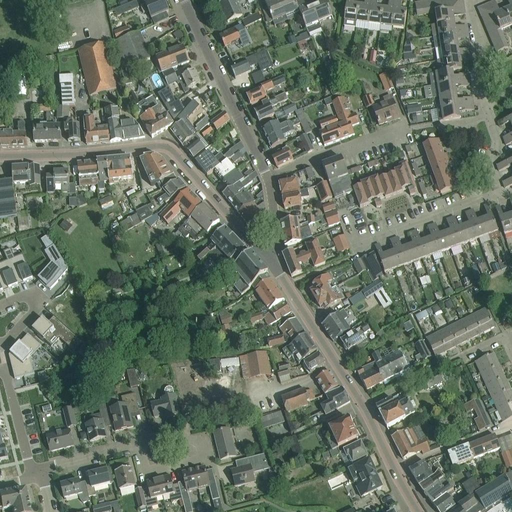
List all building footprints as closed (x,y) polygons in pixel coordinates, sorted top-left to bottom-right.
[(163,0),(155,0),(153,1),(140,6),(144,14),(148,12),(152,19),(169,12),(163,0)] [(237,3),(244,0),(226,0),(219,3),(228,23),(242,16),(237,3)] [(263,0),(273,22),(286,16),(279,0),(276,0),(273,1),(272,0),(263,0)] [(279,0),(286,16),(288,21),(301,16),(299,11),(296,2),(294,0),(279,0)] [(296,2),(299,11),(301,16),(305,27),(308,35),(322,29),(319,22),(312,5),(306,7),(302,0),(301,0),(296,2)] [(312,5),(319,22),(332,16),(325,0),(316,0),(318,2),(312,5)] [(346,0),(344,21),(344,27),(356,28),(357,22),(359,5),(353,5),(353,0),(346,0)] [(359,5),(357,22),(369,24),(371,0),(365,0),(365,6),(359,5)] [(371,0),(369,24),(380,25),(382,8),(377,8),(377,0),(371,0)] [(382,8),(380,25),(381,25),(392,27),(395,0),(389,0),(388,9),(382,8)] [(401,0),(395,0),(392,27),(404,28),(407,11),(401,11),(401,0)] [(437,25),(454,22),(453,16),(465,14),(462,0),(452,0),(454,10),(448,11),(442,12),(436,13),(437,25)] [(454,10),(452,0),(446,0),(448,11),(454,10)] [(136,1),(121,7),(114,10),(116,16),(138,8),(136,1)] [(495,19),(498,25),(500,31),(501,31),(501,30),(511,26),(505,10),(500,12),(495,1),(478,9),(482,18),(493,14),(495,19)] [(423,15),(430,14),(428,2),(421,3),(423,15)] [(417,16),(423,15),(421,3),(415,4),(417,16)] [(258,13),(243,21),(245,27),(254,23),(261,20),(258,13)] [(482,18),(484,24),(495,19),(493,14),(482,18)] [(484,24),(487,30),(498,25),(495,19),(484,24)] [(433,38),(468,32),(467,26),(455,28),(454,22),(437,25),(431,26),(433,38)] [(487,30),(489,36),(500,31),(498,25),(487,30)] [(128,26),(114,32),(117,41),(131,35),(128,26)] [(241,27),(219,37),(222,41),(221,42),(223,46),(224,46),(225,48),(231,45),(232,46),(236,44),(236,43),(247,38),(241,27)] [(489,36),(492,41),(503,36),(501,31),(500,31),(489,36)] [(441,49),(458,46),(457,40),(469,38),(468,32),(433,38),(439,37),(441,49)] [(114,42),(122,71),(128,68),(150,60),(139,33),(118,41),(114,42)] [(492,41),(494,47),(505,42),(503,36),(492,41)] [(494,47),(496,53),(508,48),(505,42),(494,47)] [(78,49),(84,74),(90,96),(117,89),(106,43),(78,49)] [(183,46),(174,50),(156,57),(162,72),(189,62),(183,46)] [(443,60),(472,56),(471,50),(459,51),(458,46),(441,49),(443,60)] [(245,62),(240,64),(231,68),(235,79),(251,72),(249,68),(259,64),(262,72),(274,67),(267,51),(245,60),(245,62)] [(365,52),(364,59),(375,61),(376,54),(365,52)] [(436,61),(438,73),(445,72),(453,71),(453,70),(464,68),(463,62),(472,61),(472,56),(443,60),(436,61)] [(122,71),(126,86),(133,84),(128,68),(122,71)] [(173,70),(163,75),(168,86),(178,82),(179,84),(180,84),(185,93),(189,91),(188,89),(200,83),(194,71),(177,79),(173,70)] [(429,74),(431,86),(469,80),(468,74),(457,76),(457,77),(454,78),(453,71),(445,72),(438,73),(429,74)] [(394,89),(387,73),(383,75),(389,90),(394,89)] [(73,76),(59,77),(59,87),(62,87),(63,107),(66,107),(75,107),(73,77),(73,76)] [(270,81),(263,84),(254,89),(255,91),(246,95),(252,106),(267,98),(264,93),(282,85),(279,78),(271,82),(270,81)] [(433,98),(456,95),(455,88),(458,87),(458,88),(470,87),(469,80),(431,86),(433,98)] [(10,85),(11,99),(20,99),(14,85),(10,85)] [(338,86),(331,88),(333,95),(340,92),(338,86)] [(158,94),(175,121),(185,111),(179,101),(176,103),(170,91),(168,92),(166,89),(158,94)] [(31,91),(32,104),(44,104),(43,90),(31,91)] [(147,130),(151,137),(152,138),(163,132),(145,100),(139,103),(134,94),(128,98),(140,119),(147,130)] [(285,94),(271,100),(262,104),(263,107),(254,111),(259,122),(275,115),(271,108),(288,100),(285,94)] [(441,109),(473,104),(472,98),(460,100),(460,101),(457,102),(456,95),(433,98),(433,99),(439,98),(441,109)] [(152,96),(145,100),(163,132),(173,126),(168,117),(165,112),(162,113),(152,96)] [(369,97),(363,99),(367,108),(373,106),(375,105),(371,96),(369,97)] [(373,108),(376,116),(379,125),(391,121),(392,122),(399,119),(391,96),(384,99),(386,103),(373,108)] [(340,124),(338,125),(343,139),(354,135),(351,127),(359,124),(355,114),(350,116),(344,98),(332,103),(340,124)] [(200,99),(194,104),(196,107),(202,101),(200,99)] [(283,109),(283,110),(286,116),(297,111),(294,104),(283,109)] [(437,110),(439,122),(460,119),(459,111),(462,111),(462,112),(474,110),(473,104),(441,109),(437,110)] [(177,126),(171,131),(182,145),(196,135),(209,124),(211,123),(207,117),(196,126),(197,128),(194,130),(193,128),(188,132),(181,122),(195,108),(190,105),(185,111),(175,121),(177,126)] [(108,121),(108,128),(110,143),(145,138),(136,122),(119,124),(117,108),(106,110),(108,121)] [(300,123),(306,134),(312,131),(301,110),(295,112),(298,119),(300,123)] [(211,123),(212,125),(217,131),(222,128),(230,122),(225,113),(211,123)] [(319,132),(321,137),(324,146),(343,139),(338,125),(335,117),(319,123),(322,131),(319,132)] [(511,127),(511,117),(498,123),(499,127),(511,123),(511,127)] [(94,118),(84,119),(85,131),(86,135),(87,145),(99,144),(97,129),(95,129),(94,123),(94,118)] [(66,125),(64,125),(65,132),(67,132),(68,142),(80,141),(80,131),(80,125),(75,125),(72,125),(72,121),(68,122),(66,125)] [(100,122),(94,123),(95,129),(97,129),(99,144),(110,143),(108,128),(103,128),(101,129),(100,122)] [(263,130),(267,139),(293,127),(290,122),(280,127),(278,122),(263,130)] [(10,138),(11,148),(27,148),(27,132),(25,132),(25,123),(18,124),(18,132),(12,132),(13,138),(10,138)] [(297,131),(300,137),(306,134),(300,123),(295,126),(293,127),(267,139),(271,149),(287,142),(285,137),(297,131)] [(34,127),(34,133),(35,143),(48,142),(47,125),(41,125),(41,127),(34,127)] [(53,125),(47,125),(48,142),(60,142),(60,126),(53,126),(53,125)] [(209,127),(201,133),(204,137),(212,132),(209,127)] [(0,132),(0,147),(0,148),(11,148),(10,138),(13,138),(12,132),(0,132)] [(303,144),(307,154),(314,151),(306,134),(300,137),(296,139),(299,146),(303,144)] [(196,135),(182,145),(194,159),(205,149),(208,146),(202,139),(200,140),(196,136),(196,135)] [(423,146),(426,155),(442,150),(440,145),(445,143),(443,138),(423,146)] [(207,177),(214,172),(227,161),(240,152),(244,149),(241,142),(230,151),(231,153),(224,158),(221,154),(214,159),(208,152),(204,156),(196,163),(207,177)] [(272,157),(277,168),(293,161),(287,147),(277,152),(278,154),(272,157)] [(426,155),(430,165),(450,158),(449,153),(444,155),(442,150),(426,155)] [(214,172),(221,181),(235,171),(228,162),(231,160),(233,163),(242,156),(240,152),(227,161),(214,172)] [(160,190),(162,189),(177,181),(163,158),(159,157),(156,156),(139,158),(151,186),(157,184),(160,190)] [(107,160),(109,182),(110,187),(114,187),(113,181),(133,179),(131,158),(107,160)] [(322,164),(335,199),(354,192),(341,158),(322,164)] [(430,165),(433,175),(449,169),(447,164),(452,162),(450,158),(430,165)] [(98,161),(101,191),(104,190),(103,182),(109,182),(107,160),(98,161)] [(511,165),(511,160),(497,165),(499,172),(511,167),(510,166),(511,165)] [(98,191),(101,191),(98,161),(78,163),(80,187),(98,185),(98,191)] [(402,163),(399,165),(400,169),(399,170),(406,189),(415,185),(406,161),(402,163)] [(13,181),(13,184),(30,183),(30,187),(40,187),(39,166),(12,167),(13,181)] [(311,168),(305,170),(307,175),(309,181),(315,179),(311,168)] [(437,184),(457,177),(456,172),(451,174),(449,169),(433,175),(434,175),(430,177),(433,185),(437,184)] [(70,196),(75,195),(74,185),(69,185),(69,171),(61,171),(61,170),(55,170),(55,172),(54,172),(54,177),(47,177),(47,193),(55,193),(55,185),(61,185),(62,193),(70,193),(70,196)] [(398,173),(390,176),(397,195),(405,191),(404,189),(406,189),(399,170),(397,170),(398,173)] [(221,181),(229,190),(243,180),(235,171),(221,181)] [(382,176),(380,177),(388,198),(397,195),(390,176),(383,178),(382,176)] [(222,196),(230,204),(247,193),(243,188),(252,182),(249,177),(248,177),(246,178),(243,180),(229,190),(229,191),(222,196)] [(299,192),(299,191),(296,177),(288,179),(288,181),(280,183),(282,195),(299,192)] [(380,177),(371,180),(378,199),(384,197),(385,199),(388,198),(380,177)] [(457,177),(437,184),(440,194),(456,188),(454,183),(459,181),(457,177)] [(511,179),(503,182),(505,189),(511,186),(511,179)] [(177,181),(162,189),(166,194),(158,200),(160,204),(164,201),(165,203),(178,193),(186,188),(179,180),(177,181)] [(371,180),(361,183),(368,202),(378,199),(371,180)] [(0,220),(18,218),(17,214),(13,184),(13,181),(0,181),(0,220)] [(332,199),(327,183),(316,187),(321,203),(332,199)] [(368,202),(361,183),(362,186),(353,189),(360,208),(369,205),(368,203),(368,202)] [(181,211),(190,219),(204,206),(188,189),(170,207),(167,205),(158,214),(158,213),(152,217),(149,219),(145,221),(151,228),(161,218),(170,227),(175,222),(172,220),(181,211)] [(309,198),(307,189),(299,191),(300,194),(282,197),(285,210),(302,206),(301,199),(309,198)] [(230,204),(239,215),(254,204),(255,203),(247,193),(230,204)] [(86,195),(76,196),(77,209),(89,204),(88,198),(86,198),(86,195)] [(334,203),(322,207),(324,214),(336,210),(334,203)] [(254,204),(239,215),(253,231),(267,222),(265,210),(261,213),(254,204)] [(488,217),(483,219),(489,235),(498,232),(491,213),(488,205),(484,206),(488,217)] [(180,229),(178,231),(186,239),(189,235),(192,232),(199,239),(205,233),(207,235),(211,231),(213,229),(220,222),(204,206),(190,219),(184,224),(180,229)] [(499,206),(495,207),(504,235),(511,232),(511,226),(508,216),(503,217),(499,206)] [(144,209),(149,219),(152,217),(147,207),(144,209)] [(142,223),(145,221),(149,219),(144,209),(136,212),(137,214),(142,223)] [(473,210),(469,211),(479,239),(489,235),(483,219),(477,221),(473,210)] [(325,215),(329,227),(340,223),(336,211),(325,215)] [(469,224),(464,226),(469,242),(479,239),(469,211),(465,213),(469,224)] [(17,214),(18,218),(19,230),(29,229),(27,213),(17,214)] [(125,233),(142,223),(137,214),(120,224),(125,233)] [(454,217),(450,218),(460,245),(469,242),(464,226),(458,228),(454,217)] [(298,218),(281,221),(283,234),(300,231),(299,229),(304,227),(303,224),(299,226),(298,218)] [(450,231),(445,233),(451,249),(460,245),(450,218),(446,220),(450,231)] [(60,226),(67,233),(72,227),(65,220),(60,226)] [(435,224),(431,225),(441,252),(451,249),(445,233),(440,235),(435,224)] [(175,234),(178,231),(180,229),(176,225),(171,230),(175,234)] [(432,238),(426,240),(432,255),(441,252),(431,225),(427,227),(432,238)] [(300,231),(283,234),(285,246),(301,242),(313,237),(310,230),(309,226),(304,227),(299,229),(300,231)] [(205,248),(195,257),(201,263),(202,262),(209,255),(210,256),(233,236),(225,227),(217,234),(210,241),(212,244),(206,249),(205,248)] [(417,231),(412,232),(422,259),(432,255),(426,240),(421,242),(417,231)] [(413,245),(408,247),(413,262),(422,259),(412,232),(409,233),(413,245)] [(333,240),(336,247),(347,243),(344,235),(333,240)] [(53,264),(38,279),(50,290),(68,270),(54,247),(48,236),(41,240),(47,250),(44,252),(53,264)] [(118,237),(113,239),(110,241),(114,247),(122,242),(119,236),(118,237)] [(228,262),(245,249),(245,248),(233,236),(210,256),(221,268),(228,262)] [(398,237),(394,239),(403,265),(413,262),(408,247),(402,249),(398,237)] [(394,252),(388,254),(393,269),(403,265),(394,239),(390,240),(394,252)] [(282,254),(287,266),(326,251),(326,250),(325,249),(323,247),(321,247),(319,247),(316,241),(306,245),(309,254),(306,256),(305,254),(304,254),(300,255),(300,256),(300,258),(297,259),(293,250),(282,254)] [(336,247),(339,254),(350,250),(347,243),(336,247)] [(379,244),(375,246),(377,251),(379,257),(384,272),(393,269),(388,254),(383,256),(379,244)] [(249,254),(245,249),(228,262),(232,268),(237,275),(232,280),(237,285),(234,286),(241,295),(252,286),(256,291),(271,280),(266,274),(269,273),(251,252),(249,254)] [(11,251),(5,254),(17,284),(23,282),(25,286),(34,282),(24,257),(15,261),(11,251)] [(326,251),(287,266),(291,277),(302,273),(299,265),(303,263),(303,265),(304,265),(308,264),(309,263),(308,261),(311,260),(315,268),(325,264),(323,258),(325,257),(326,255),(327,253),(326,251)] [(366,271),(367,271),(378,265),(374,253),(361,260),(366,271)] [(359,274),(366,271),(361,260),(353,263),(359,274)] [(0,265),(0,284),(2,290),(8,288),(10,292),(19,288),(8,263),(0,267),(0,265)] [(378,265),(367,271),(373,283),(383,277),(378,265)] [(224,271),(221,268),(209,277),(212,281),(224,271)] [(310,291),(315,299),(331,290),(327,283),(332,281),(328,275),(313,284),(316,288),(313,290),(310,291)] [(419,279),(423,290),(429,289),(425,277),(419,279)] [(271,280),(256,291),(258,294),(261,299),(266,307),(261,310),(263,313),(269,311),(276,306),(284,300),(271,280)] [(379,280),(369,287),(375,296),(385,290),(379,280)] [(320,308),(323,306),(325,304),(328,308),(343,299),(335,287),(331,290),(315,299),(320,308)] [(286,302),(277,308),(266,314),(271,325),(277,322),(283,318),(292,313),(286,302)] [(438,306),(432,309),(435,314),(441,311),(438,306)] [(330,320),(322,326),(328,335),(330,333),(335,341),(343,336),(350,331),(344,321),(347,318),(354,329),(361,324),(359,320),(350,308),(350,307),(330,320)] [(474,315),(483,333),(495,327),(486,309),(474,315)] [(426,311),(415,316),(418,322),(429,317),(426,311)] [(290,339),(294,344),(306,335),(293,315),(285,321),(279,324),(280,326),(278,327),(284,336),(283,337),(267,341),(269,349),(284,344),(287,344),(286,342),(290,339)] [(462,321),(471,339),(483,333),(474,315),(462,321)] [(227,316),(220,318),(223,326),(231,324),(228,316),(227,316)] [(43,319),(32,330),(38,336),(43,342),(44,341),(52,348),(59,340),(74,353),(83,344),(56,319),(51,326),(43,319)] [(450,327),(459,345),(471,339),(462,321),(450,327)] [(366,324),(349,336),(341,341),(348,352),(354,348),(357,352),(370,343),(367,339),(362,342),(359,337),(370,330),(366,324)] [(229,326),(221,328),(223,337),(231,335),(229,326)] [(438,333),(447,351),(459,345),(450,327),(438,333)] [(385,336),(382,330),(376,334),(380,339),(385,336)] [(426,339),(435,357),(447,351),(438,333),(426,339)] [(28,335),(9,356),(15,380),(34,375),(30,359),(41,347),(28,335)] [(306,335),(294,344),(283,352),(288,359),(293,356),(299,364),(317,352),(306,335)] [(423,342),(416,345),(424,361),(431,358),(423,342)] [(241,358),(242,366),(248,365),(250,379),(271,375),(267,352),(246,355),(246,357),(241,358)] [(357,373),(367,391),(408,370),(404,361),(399,353),(382,362),(378,354),(371,356),(375,363),(363,369),(360,363),(351,368),(355,374),(357,373)] [(319,354),(311,359),(302,365),(309,375),(326,365),(319,354)] [(475,362),(481,374),(499,366),(494,354),(475,362)] [(279,367),(280,372),(287,370),(290,370),(288,364),(279,367)] [(481,374),(486,386),(505,378),(499,366),(481,374)] [(194,370),(180,374),(186,401),(201,398),(201,397),(205,396),(208,408),(236,402),(231,383),(204,389),(204,390),(199,391),(194,370)] [(287,370),(280,372),(277,373),(279,378),(289,376),(287,370)] [(127,372),(131,389),(139,386),(135,371),(127,372)] [(139,372),(137,375),(138,378),(141,380),(145,380),(146,377),(146,374),(143,371),(139,372)] [(317,379),(325,395),(339,387),(330,372),(321,377),(317,379)] [(439,372),(422,380),(427,390),(444,381),(439,372)] [(486,386),(492,399),(510,390),(505,378),(486,386)] [(329,402),(321,406),(324,411),(326,415),(341,407),(350,402),(342,388),(340,389),(333,392),(326,396),(329,402)] [(162,401),(151,404),(155,418),(165,415),(166,419),(180,415),(175,396),(172,397),(171,393),(170,390),(168,389),(165,389),(164,392),(163,395),(164,399),(161,399),(162,401)] [(281,399),(285,407),(287,414),(309,405),(307,402),(315,399),(312,390),(306,393),(305,389),(281,399)] [(492,399),(498,411),(511,403),(511,393),(510,390),(492,399)] [(111,409),(113,417),(116,431),(133,427),(129,413),(139,411),(135,394),(121,397),(123,406),(111,409)] [(376,407),(387,429),(415,415),(412,410),(417,408),(414,401),(409,404),(407,400),(400,404),(399,402),(395,404),(392,399),(376,407)] [(478,399),(463,406),(467,413),(474,410),(478,419),(485,415),(478,399)] [(511,403),(498,411),(503,423),(511,418),(511,403)] [(77,426),(73,409),(64,411),(68,428),(77,426)] [(86,425),(88,432),(90,442),(101,439),(102,439),(102,438),(102,437),(106,436),(104,428),(111,427),(108,417),(107,411),(100,412),(102,421),(86,425)] [(281,412),(275,414),(279,425),(285,423),(281,412)] [(327,439),(332,451),(338,449),(358,439),(352,427),(353,427),(350,420),(349,420),(348,419),(344,421),(342,416),(326,423),(331,434),(328,436),(329,438),(327,439)] [(263,418),(258,420),(262,430),(267,429),(263,418)] [(392,437),(403,460),(421,452),(423,455),(430,452),(426,441),(420,427),(412,430),(411,429),(401,433),(392,437)] [(229,429),(223,431),(214,433),(220,460),(236,456),(229,429)] [(47,436),(48,442),(51,452),(73,446),(69,431),(47,436)] [(448,453),(451,463),(453,467),(500,449),(495,436),(448,453)] [(361,443),(352,447),(344,451),(347,458),(350,457),(353,464),(356,463),(356,464),(365,460),(364,459),(368,457),(361,443)] [(4,448),(0,448),(0,461),(9,460),(6,448),(4,448)] [(332,451),(329,453),(322,455),(323,460),(331,457),(332,458),(340,454),(338,449),(332,451)] [(279,453),(270,456),(275,468),(283,465),(279,453)] [(269,454),(254,457),(244,460),(246,467),(231,471),(235,487),(255,482),(253,473),(272,468),(269,455),(269,454)] [(424,462),(410,471),(419,487),(435,477),(438,474),(440,473),(443,471),(441,467),(435,458),(429,460),(431,464),(427,466),(424,462)] [(357,487),(361,498),(378,490),(380,491),(381,489),(381,488),(381,487),(382,485),(380,484),(375,474),(375,473),(369,461),(366,463),(366,462),(351,469),(351,470),(349,471),(354,483),(355,483),(357,487)] [(209,487),(215,511),(222,511),(215,480),(208,481),(205,467),(194,470),(198,490),(209,487)] [(90,481),(85,482),(89,498),(89,497),(90,501),(92,501),(91,497),(96,496),(94,488),(110,484),(114,483),(112,476),(110,469),(110,468),(109,468),(108,468),(107,468),(105,468),(106,470),(88,474),(90,479),(90,481)] [(115,472),(120,491),(136,487),(131,468),(115,472)] [(187,492),(198,490),(194,470),(182,473),(187,492)] [(511,511),(511,502),(508,496),(511,494),(511,471),(477,493),(462,504),(450,511),(511,511)] [(435,477),(419,487),(424,493),(444,478),(440,473),(438,474),(435,477)] [(171,503),(182,500),(181,496),(178,484),(173,486),(170,476),(158,479),(163,497),(169,496),(171,503)] [(444,478),(424,493),(433,505),(448,494),(453,491),(444,478)] [(462,500),(460,502),(462,504),(477,493),(481,490),(474,478),(462,485),(466,493),(460,498),(462,500)] [(149,492),(143,493),(146,508),(147,509),(152,508),(158,506),(156,499),(163,497),(158,479),(146,482),(149,492)] [(58,484),(59,486),(61,486),(65,499),(74,497),(78,496),(83,503),(90,501),(89,497),(89,498),(85,482),(80,484),(79,480),(72,482),(71,481),(67,482),(67,480),(60,481),(60,482),(59,482),(59,483),(58,483),(58,484)] [(146,508),(143,493),(142,488),(135,490),(139,509),(146,508)] [(0,510),(1,510),(1,511),(12,508),(12,511),(29,511),(26,498),(26,495),(24,489),(0,494),(0,510)] [(433,505),(438,511),(447,511),(450,510),(455,506),(451,501),(453,500),(451,496),(454,494),(453,492),(454,491),(453,491),(448,494),(433,505)] [(181,496),(182,500),(185,511),(192,511),(188,494),(181,496)]
